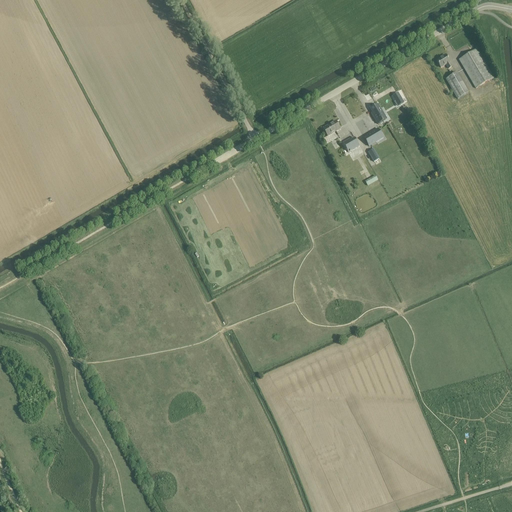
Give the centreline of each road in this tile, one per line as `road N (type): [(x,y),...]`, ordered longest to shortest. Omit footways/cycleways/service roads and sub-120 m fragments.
road 1 (unclassified): [(254,139),(476,10),(511,10)]
road 2 (unclassified): [(17,277),(254,139)]
road 3 (unclassified): [(254,139),(181,0)]
